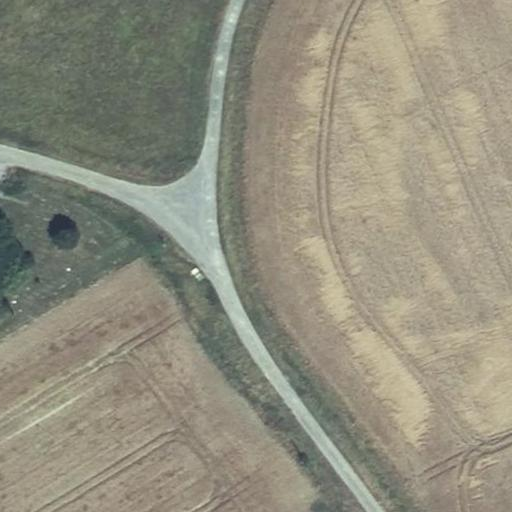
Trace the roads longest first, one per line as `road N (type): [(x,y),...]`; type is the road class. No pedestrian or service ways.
road 1 (residential): [(220,279),(247,338),(377,511)]
road 2 (residential): [(205,164),(237,0)]
road 3 (residential): [(0,151),(147,199)]
